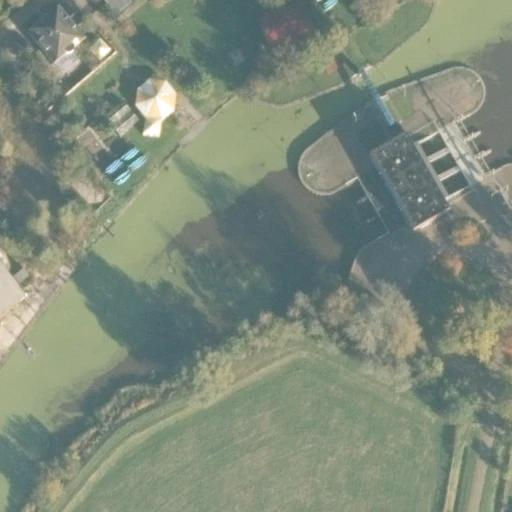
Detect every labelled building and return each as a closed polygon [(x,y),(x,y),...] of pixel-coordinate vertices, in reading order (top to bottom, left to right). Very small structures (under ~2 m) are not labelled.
[(104,0),(119,17),(138,0),(169,0),(170,2),(172,0),(104,0)] [(85,41),(76,30),(84,23),(77,14),(69,21),(60,9),(28,36),(54,67),(85,41)] [(179,84),(146,82),(142,136),(163,137),(165,116),(177,117),(179,84)] [(104,119),(120,138),(137,123),(122,104),(104,119)] [(449,214),(446,209),(442,202),(413,150),(405,137),(403,138),(396,126),(393,128),(389,130),(383,133),(390,145),(369,158),(412,234),(449,214)] [(0,320),(25,300),(16,289),(29,279),(17,265),(5,275),(0,268),(0,320)] [(388,311),(360,296),(351,314),(379,329),(388,311)]
